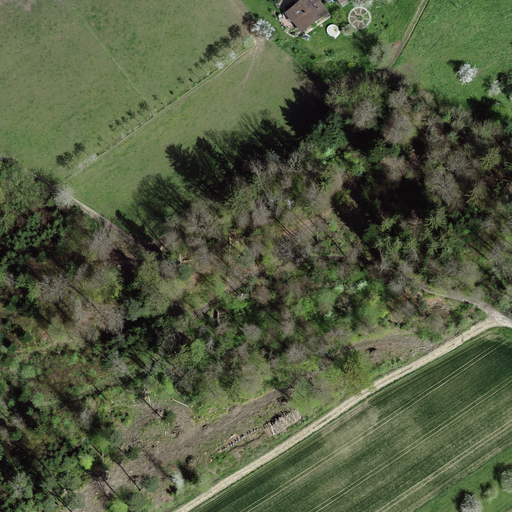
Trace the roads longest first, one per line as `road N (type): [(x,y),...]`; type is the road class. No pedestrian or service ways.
road 1 (track): [(0,158),(128,236),(158,241),(271,169),(380,75),(425,0)]
road 2 (track): [(186,511),(496,320)]
road 3 (track): [(179,336),(237,282),(302,257),(363,258),(487,309),(496,320)]
road 4 (track): [(0,416),(131,378),(179,336)]
